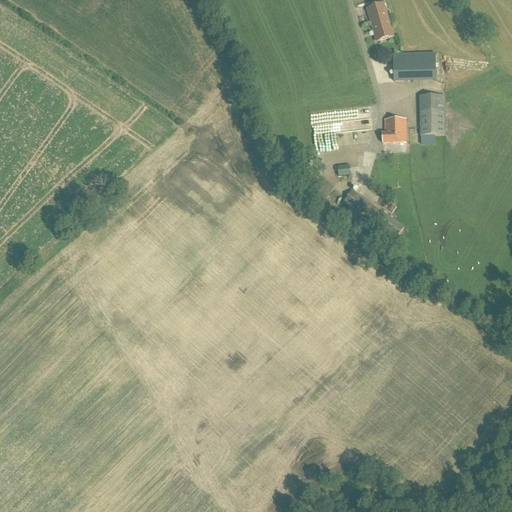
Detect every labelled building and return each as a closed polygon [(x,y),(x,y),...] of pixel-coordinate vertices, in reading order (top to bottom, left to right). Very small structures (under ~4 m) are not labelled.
[(376,43),(393,38),(383,5),(367,10),(376,43)] [(393,83),(436,82),(435,53),(392,55),(393,83)] [(420,145),(433,144),(433,137),(446,137),(445,96),(419,97),(420,145)] [(383,145),(406,144),(405,120),(384,121),(385,134),(382,134),(383,145)] [(350,134),(349,126),(336,127),(336,135),(350,134)] [(290,159),(310,157),(310,150),(289,152),(290,159)] [(338,178),(350,176),(349,166),(337,167),(338,178)] [(305,184),(311,175),(306,172),(300,181),(305,184)] [(325,202),(334,189),(317,176),(308,189),(325,202)] [(396,239),(404,227),(352,191),(342,203),(396,239)]
